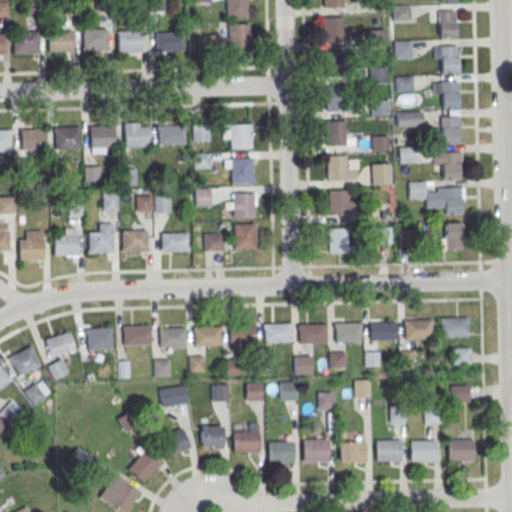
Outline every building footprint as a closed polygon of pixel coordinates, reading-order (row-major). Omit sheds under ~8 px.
[(0,0),(8,0),(8,17),(0,17),(0,0)] [(25,0),(39,0),(40,15),(25,15),(25,0)] [(63,0),(78,0),(78,14),(63,14),(63,0)] [(95,0),(110,0),(110,11),(95,11),(95,0)] [(130,0),(145,0),(145,9),(131,9),(130,0)] [(148,0),(164,0),(164,12),(148,13),(148,0)] [(226,0),(246,0),(247,18),(226,18),(226,0)] [(322,0),(341,0),(342,7),(323,8),(322,0)] [(392,6),(409,6),(410,21),(393,21),(392,6)] [(437,11),(453,11),(454,38),(437,39),(437,11)] [(322,18),(341,18),(341,42),(323,43),(322,18)] [(227,25),(248,24),(248,49),(228,50),(227,25)] [(81,29),(106,28),(106,49),(82,49),(81,29)] [(47,31),(71,30),(72,50),(48,51),(47,31)] [(116,30),(140,30),(140,50),(116,50),(116,30)] [(154,32),(178,31),(179,51),(155,52),(154,32)] [(366,31),(383,31),(384,46),(366,46),(366,31)] [(13,32),(37,32),(37,52),(13,52),(13,32)] [(393,42),(410,41),(410,56),(393,57),(393,42)] [(432,47),(457,46),(457,74),(441,75),(440,59),(432,59),(432,47)] [(324,53),(342,53),(343,77),(324,78),(324,53)] [(368,67),(385,67),(386,82),(369,82),(368,67)] [(394,77),(411,76),(412,91),(395,92),(394,77)] [(440,82),(457,82),(457,109),(441,110),(440,82)] [(324,87),(343,87),(344,111),(325,112),(324,87)] [(369,101),(386,101),(387,115),(370,116),(369,101)] [(395,113),(421,112),(421,127),(396,128),(395,113)] [(439,118),(456,117),(457,144),(440,145),(439,118)] [(324,122),(342,121),(343,146),(325,146),(324,122)] [(207,140),(207,124),(191,124),(191,140),(207,140)] [(155,144),(183,144),(183,125),(155,125),(155,144)] [(228,125),(247,125),(247,149),(229,150),(228,125)] [(123,127),(146,126),(147,148),(123,148),(123,127)] [(88,127),(112,127),(112,148),(89,148),(88,127)] [(54,128),(78,128),(78,149),(55,150),(54,128)] [(19,129),(43,129),(44,150),(20,150),(19,129)] [(0,131),(9,131),(9,152),(0,152),(0,131)] [(369,137),(386,137),(387,152),(370,152),(369,137)] [(397,148),(415,148),(415,162),(398,163),(397,148)] [(431,153),(458,152),(458,180),(441,180),(441,164),(431,164),(431,153)] [(326,157),(344,156),(345,181),(326,181),(326,157)] [(230,160),(250,159),(251,184),(230,185),(230,160)] [(389,163),(370,163),(370,184),(389,184),(389,163)] [(82,166),(82,181),(97,181),(97,166),(82,166)] [(407,182),(424,181),(424,192),(435,192),(435,188),(459,187),(460,215),(443,215),(443,208),(425,208),(424,199),(407,200),(407,182)] [(210,205),(210,188),(193,188),(193,205),(210,205)] [(328,191),(346,191),(347,215),(328,216),(328,191)] [(116,210),(116,194),(101,194),(101,210),(116,210)] [(232,194),(250,194),(251,218),(233,219),(232,194)] [(148,210),(148,195),(134,195),(134,210),(148,210)] [(443,223),(460,223),(461,250),(444,251),(443,223)] [(87,233),(98,233),(98,224),(111,224),(112,254),(87,254),(87,233)] [(232,225),(251,224),(252,249),(233,250),(232,225)] [(391,226),(377,226),(377,243),(391,243),(391,226)] [(327,230),(346,229),(346,254),(328,254),(327,230)] [(0,230),(7,230),(8,252),(0,252),(0,230)] [(18,240),(25,240),(24,231),(42,231),(43,261),(19,261),(18,240)] [(121,231),(145,231),(146,252),(122,253),(121,231)] [(159,233),(186,233),(186,252),(159,252),(159,233)] [(202,234),(222,234),(223,252),(203,253),(202,234)] [(52,236),(76,235),(77,256),(53,257),(52,236)] [(439,319),(466,318),(466,337),(440,338),(439,319)] [(402,321),(429,321),(429,339),(403,340),(402,321)] [(368,323),(395,323),(395,341),(369,342),(368,323)] [(262,325),(289,324),(290,343),(263,343),(262,325)] [(333,324),(360,324),(360,342),(333,343),(333,324)] [(297,325),(324,325),(324,343),(297,344),(297,325)] [(85,349),(110,348),(109,326),(84,327),(85,349)] [(227,327),(254,326),(255,345),(228,345),(227,327)] [(122,327),(148,327),(149,345),(122,346),(122,327)] [(193,329),(219,328),(220,347),(193,347),(193,329)] [(157,330),(184,329),(184,348),(158,349),(157,330)] [(48,356),(73,350),(68,331),(43,338),(48,356)] [(7,356),(16,376),(39,364),(29,345),(7,356)] [(469,364),(469,347),(451,347),(451,364),(469,364)] [(328,368),(344,368),(344,351),(328,351),(328,368)] [(376,352),(364,352),(364,365),(376,365),(376,352)] [(202,355),(188,355),(188,372),(202,372),(202,355)] [(310,355),(292,355),(292,374),(310,374),(310,355)] [(53,379),(67,372),(60,358),(46,366),(53,379)] [(169,358),(152,358),(152,376),(169,376),(169,358)] [(0,387),(10,379),(0,367),(0,387)] [(32,405),(49,392),(39,378),(22,391),(32,405)] [(352,397),(369,397),(369,379),(352,379),(352,397)] [(277,381),(277,400),(295,400),(295,381),(277,381)] [(260,399),(260,382),(243,382),(243,399),(260,399)] [(227,383),(210,383),(210,401),(227,401),(227,383)] [(449,384),(449,402),(467,401),(467,384),(449,384)] [(158,387),(159,405),(186,403),(185,385),(158,387)] [(316,408),(333,408),(333,391),(316,391),(316,408)] [(20,409),(11,400),(0,411),(9,420),(20,409)] [(422,422),(435,422),(435,408),(422,408),(422,422)] [(199,429),(221,428),(221,450),(211,450),(211,448),(200,449),(199,429)] [(188,448),(183,429),(158,435),(163,455),(188,448)] [(231,432),(257,432),(257,453),(232,454),(231,432)] [(301,441),(326,440),(327,461),(301,462),(301,441)] [(374,441),(399,440),(399,461),(374,462),(374,441)] [(446,440),(471,440),(472,461),(447,462),(446,440)] [(408,441),(433,441),(434,462),(409,463),(408,441)] [(266,443),(292,442),(292,463),(267,464),(266,443)] [(338,443),(363,442),(364,464),(339,464),(338,443)] [(126,468),(140,482),(159,463),(145,449),(126,468)] [(97,496),(123,511),(124,511),(138,490),(111,474),(97,496)]
